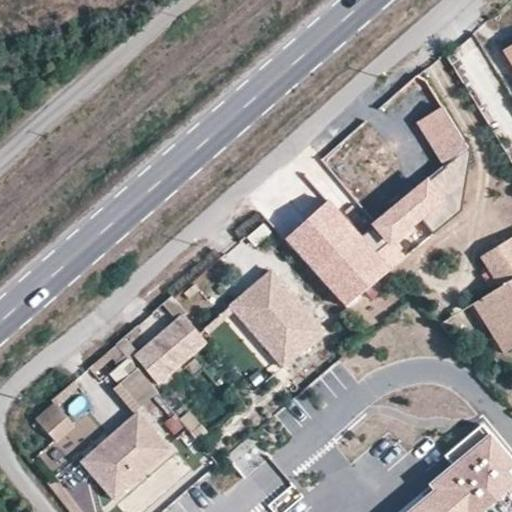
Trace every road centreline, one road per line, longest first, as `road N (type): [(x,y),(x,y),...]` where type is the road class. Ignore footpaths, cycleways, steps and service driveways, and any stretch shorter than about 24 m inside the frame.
road 1 (residential): [(456,0),(285,143),(0,406)]
road 2 (primary): [(0,323),(366,0)]
road 3 (unclassified): [(0,162),(183,0)]
